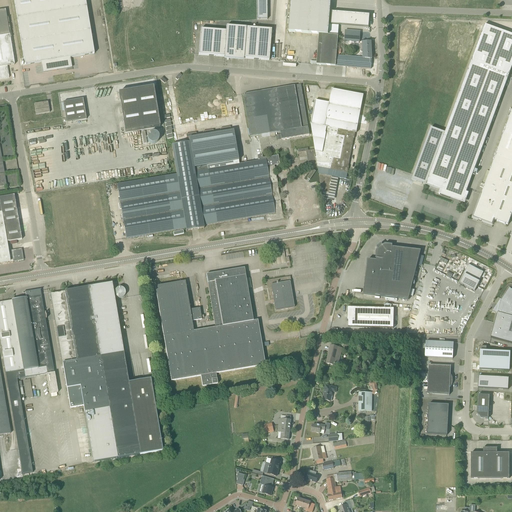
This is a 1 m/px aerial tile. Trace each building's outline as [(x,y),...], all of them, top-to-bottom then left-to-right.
[(14,0),(17,19),(86,7),(85,0),(14,0)] [(127,10),(125,0),(124,0),(108,3),(109,12),(127,10)] [(267,20),(266,0),(256,0),(257,20),(267,20)] [(345,66),(346,57),(336,56),(338,33),(328,32),(331,4),(291,0),(288,32),(319,34),(316,65),(336,66),(336,65),(345,66)] [(172,13),(171,3),(165,4),(159,5),(160,15),(172,13)] [(160,15),(159,5),(147,7),(148,17),(160,15)] [(94,54),(86,7),(17,19),(25,66),(42,63),(44,72),(52,71),(57,70),(71,68),(70,58),(94,54)] [(0,79),(9,78),(7,66),(14,65),(10,35),(5,10),(0,10),(0,79)] [(129,20),(127,10),(109,12),(111,22),(129,20)] [(174,23),(172,13),(160,15),(162,25),(168,24),(174,23)] [(340,26),(341,13),(332,13),(331,25),(340,26)] [(350,27),(351,14),(341,13),(340,26),(350,27)] [(359,27),(360,15),(351,14),(350,27),(359,27)] [(162,25),(160,15),(148,17),(150,26),(162,25)] [(369,28),(370,16),(360,15),(359,27),(369,28)] [(130,29),(129,20),(111,22),(112,32),(130,29)] [(169,34),(168,24),(162,25),(150,26),(151,36),(169,34)] [(511,67),(511,35),(484,25),(426,185),(464,199),(511,67)] [(200,30),(198,55),(224,57),(224,59),(229,60),(243,61),(243,59),(269,61),(271,30),(226,27),(225,32),(200,30)] [(132,39),(130,29),(112,32),(114,42),(132,39)] [(171,44),(169,34),(151,36),(153,46),(171,44)] [(133,49),(132,39),(114,42),(115,52),(133,49)] [(364,58),(372,58),(371,42),(363,42),(364,58)] [(172,53),(171,44),(153,46),(154,56),(172,53)] [(135,59),(133,49),(115,52),(117,62),(135,59)] [(363,69),(364,58),(346,57),(345,66),(345,67),(363,69)] [(371,69),(372,59),(372,58),(364,58),(363,69),(371,69)] [(308,130),(301,85),(243,95),(250,138),(270,134),(275,134),(280,133),(282,140),(309,136),(312,135),(311,130),(308,130)] [(125,133),(160,127),(153,88),(118,93),(125,133)] [(332,89),(329,103),(327,113),(359,118),(363,95),(332,89)] [(63,103),(66,123),(86,119),(83,99),(63,103)] [(315,100),(315,103),(311,124),(316,158),(321,159),(326,134),(325,133),(327,127),(325,127),(327,113),(329,103),(315,100)] [(50,113),(48,102),(34,104),(36,115),(50,113)] [(511,110),(481,194),(481,195),(473,218),(492,225),(494,221),(508,225),(511,214),(511,110)] [(321,159),(316,158),(317,167),(318,168),(327,170),(330,170),(347,174),(355,133),(356,133),(359,118),(327,113),(325,127),(327,127),(325,133),(326,134),(321,159)] [(189,144),(193,172),(239,164),(233,131),(188,139),(189,143),(189,144)] [(189,144),(178,145),(172,146),(176,175),(178,185),(195,182),(193,172),(189,144)] [(309,168),(317,167),(316,158),(314,150),(308,151),(308,148),(298,150),(298,153),(306,152),(309,168)] [(257,156),(258,161),(264,199),(279,197),(277,184),(277,183),(277,179),(276,179),(274,165),(277,165),(280,165),(278,156),(262,158),(262,155),(257,156)] [(258,161),(239,164),(193,172),(195,182),(178,185),(176,175),(116,185),(126,239),(186,229),(186,232),(187,232),(187,231),(203,228),(203,229),(204,229),(203,226),(266,215),(264,199),(258,161)] [(313,170),(307,178),(310,180),(316,172),(313,170)] [(330,170),(327,170),(326,176),(318,174),(321,188),(322,193),(329,194),(332,177),(329,176),(330,170)] [(0,262),(10,261),(13,260),(13,262),(14,262),(13,261),(16,260),(16,261),(23,260),(21,249),(9,252),(7,242),(22,240),(14,195),(0,197),(0,262)] [(280,197),(279,197),(264,199),(266,215),(267,222),(283,219),(283,214),(282,214),(280,201),(280,197)] [(377,247),(378,249),(376,251),(375,259),(376,259),(376,261),(368,260),(363,295),(409,300),(421,251),(392,247),(393,245),(385,244),(383,246),(381,244),(377,247)] [(460,284),(475,291),(480,282),(479,282),(483,273),(475,268),(474,269),(469,266),(467,270),(466,269),(463,274),(465,275),(460,284)] [(190,311),(185,279),(155,284),(163,337),(171,382),(200,377),(202,387),(217,384),(216,374),(265,366),(257,321),(252,321),(244,269),(209,274),(210,276),(206,277),(215,328),(193,332),(192,321),(202,320),(201,318),(201,316),(200,310),(190,311)] [(276,311),(294,308),(293,308),(289,282),(291,282),(290,277),(266,281),(269,301),(274,300),(276,311)] [(113,289),(116,289),(116,284),(112,284),(88,288),(89,291),(84,292),(84,288),(50,294),(51,294),(51,299),(62,364),(63,364),(67,389),(70,408),(79,407),(79,404),(82,404),(82,406),(83,406),(93,462),(140,455),(163,451),(151,379),(129,383),(119,324),(121,323),(118,308),(116,308),(113,289)] [(117,288),(116,289),(116,290),(115,291),(115,292),(114,293),(114,294),(115,295),(115,296),(116,296),(116,297),(117,298),(118,298),(119,299),(120,299),(121,298),(122,298),(123,298),(124,297),(124,296),(125,295),(125,294),(125,293),(125,292),(125,291),(125,290),(124,289),(123,289),(122,288),(121,288),(120,288),(119,288),(118,288),(117,288)] [(511,290),(509,289),(500,302),(501,302),(498,314),(497,313),(491,338),(511,344),(511,338),(511,290)] [(12,301),(0,302),(0,341),(5,374),(22,474),(32,473),(17,380),(46,375),(49,394),(51,394),(51,397),(57,396),(56,393),(57,393),(45,319),(46,318),(45,313),(44,313),(41,295),(41,291),(41,290),(23,293),(25,293),(26,299),(12,301)] [(393,329),(394,309),(347,308),(347,317),(347,320),(347,321),(348,321),(348,328),(393,329)] [(426,342),(425,358),(453,359),(454,343),(426,342)] [(331,345),(326,364),(337,366),(339,361),(342,348),(331,345)] [(486,347),(480,347),(479,370),(509,371),(510,353),(486,352),(486,347)] [(429,365),(428,380),(450,381),(451,366),(451,367),(429,365)] [(0,435),(10,434),(0,373),(0,435)] [(508,390),(509,378),(479,377),(478,388),(508,390)] [(453,381),(450,381),(428,380),(427,394),(449,395),(450,387),(451,386),(452,385),(452,384),(453,382),(453,381)] [(337,388),(325,386),(324,390),(325,390),(323,400),(330,402),(332,396),(333,392),(336,393),(337,388)] [(372,411),(372,393),(359,393),(358,411),(372,411)] [(481,418),(489,418),(490,396),(478,395),(477,414),(481,418)] [(427,434),(447,435),(449,405),(429,404),(427,434)] [(285,429),(290,429),(291,417),(286,416),(285,420),(279,419),(279,426),(286,427),(285,429)] [(256,431),(254,432),(254,436),(274,432),(272,423),(258,426),(259,431),(256,432),(256,431)] [(325,426),(316,424),(316,426),(312,425),(311,432),(320,434),(321,430),(324,431),(325,426)] [(279,426),(278,432),(281,433),(280,439),(289,440),(290,429),(285,429),(286,427),(279,426)] [(337,434),(328,435),(329,442),(338,442),(337,434)] [(347,447),(345,441),(333,444),(335,450),(347,447)] [(312,449),(315,461),(327,459),(325,453),(322,454),(320,447),(312,449)] [(490,479),(490,448),(483,448),(483,449),(483,453),(471,453),(471,479),(490,479)] [(497,448),(490,448),(490,479),(509,479),(509,453),(497,453),(497,449),(497,448)] [(266,463),(263,473),(277,477),(281,462),(272,460),(271,464),(266,463)] [(333,462),(326,464),(323,464),(324,471),(334,469),(333,462)] [(306,480),(312,482),(316,483),(318,477),(315,476),(316,473),(309,471),(306,480)] [(347,481),(352,481),(352,472),(346,473),(337,474),(338,482),(343,482),(343,484),(347,483),(347,481)] [(245,475),(238,473),(237,478),(238,479),(236,484),(243,486),(245,480),(243,480),(245,475)] [(262,475),(260,484),(264,485),(262,493),(271,495),(273,487),(272,486),(274,478),(262,475)] [(326,477),(327,480),(328,485),(327,485),(328,490),(328,495),(329,501),(342,498),(340,487),(336,487),(334,475),(326,477)] [(371,494),(370,488),(358,492),(360,497),(371,494)] [(295,502),(293,506),(296,507),(296,506),(302,508),(304,501),(298,499),(297,502),(295,502)] [(302,508),(303,509),(305,510),(305,509),(306,509),(305,511),(309,511),(312,511),(315,505),(310,504),(311,503),(304,501),(302,508)] [(339,511),(343,511),(349,510),(352,509),(349,501),(344,502),(345,505),(338,508),(339,511)]
